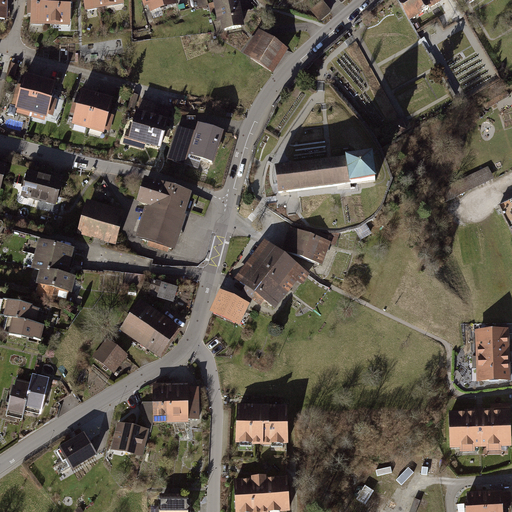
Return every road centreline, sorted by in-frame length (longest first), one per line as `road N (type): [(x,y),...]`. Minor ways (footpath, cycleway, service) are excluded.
road 1 (tertiary): [(227,201),(268,91),(364,0)]
road 2 (residential): [(0,142),(227,201)]
road 3 (residential): [(0,466),(188,342)]
road 4 (tertiary): [(213,511),(216,411),(207,363),(188,342)]
road 5 (tertiary): [(188,342),(227,201)]
